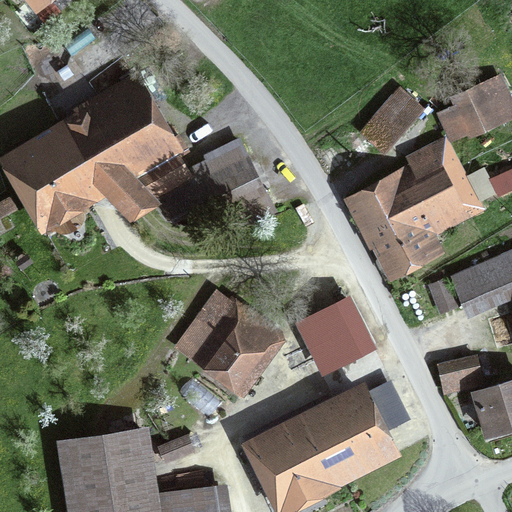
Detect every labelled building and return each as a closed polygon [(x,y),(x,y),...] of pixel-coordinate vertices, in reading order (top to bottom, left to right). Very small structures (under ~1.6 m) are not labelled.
[(243,154),(196,178),(183,157),(142,84),(0,164),(42,238),(104,202),(123,230),(159,209),(174,206),(190,237),(266,197),(243,154)] [(483,126),(511,114),(511,107),(504,85),(439,109),(450,138),(483,126)] [(363,139),(376,151),(410,115),(397,103),(363,139)] [(410,165),(345,198),(361,230),(371,225),(395,273),(442,249),(435,236),(481,212),(442,136),(405,155),(410,165)] [(511,250),(448,277),(460,305),(511,282),(511,250)] [(240,403),(282,345),(217,298),(174,355),(240,403)] [(376,354),(350,302),(297,328),(322,380),(376,354)] [(477,363),(438,372),(444,401),(484,392),(477,363)] [(511,389),(473,401),(487,448),(511,440),(511,389)] [(366,392),(243,452),(272,511),(300,511),(402,462),(366,392)] [(185,434),(160,445),(167,460),(192,449),(185,434)] [(148,437),(57,450),(67,511),(157,511),(158,502),(148,437)] [(218,511),(216,489),(169,495),(171,511),(218,511)]
